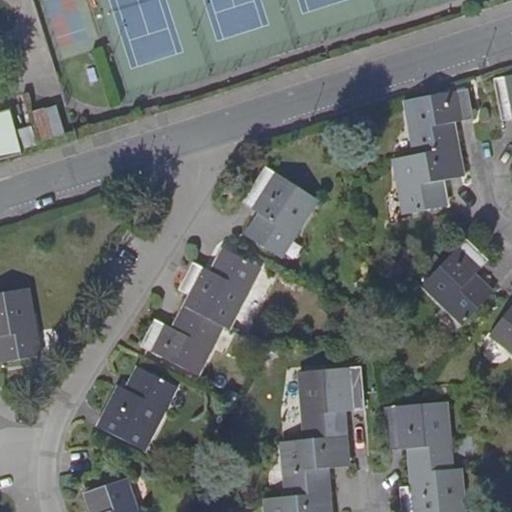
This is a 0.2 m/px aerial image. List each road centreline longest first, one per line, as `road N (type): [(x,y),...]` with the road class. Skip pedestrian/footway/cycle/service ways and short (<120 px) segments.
road 1 (residential): [(193,133),(200,159),(193,196),(60,419),(48,469),(56,511)]
road 2 (residential): [(193,133),(511,33)]
road 3 (residential): [(0,195),(193,133)]
